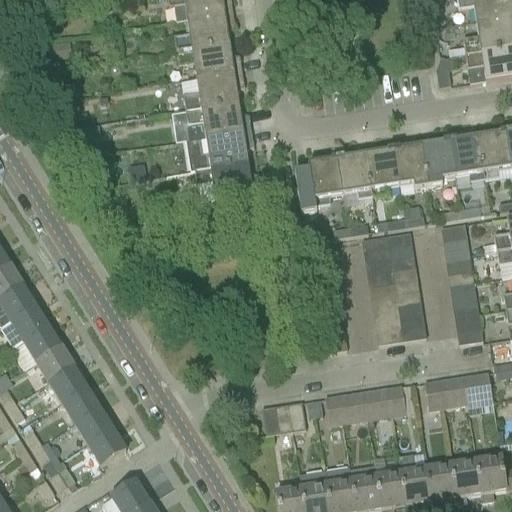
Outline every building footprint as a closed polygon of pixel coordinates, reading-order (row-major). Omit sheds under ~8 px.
[(220,0),(166,0),(168,13),(172,13),(175,28),(186,26),(232,19),(230,3),(221,3),(220,0)] [(473,14),(475,29),(511,22),(511,5),(509,5),(508,0),(465,0),(455,2),(457,17),(473,14)] [(173,43),(175,58),(228,50),(226,38),(235,34),(232,19),(186,26),(189,40),(173,43)] [(462,46),(464,61),(511,53),(511,22),(475,29),(478,43),(462,46)] [(69,47),(47,50),(49,66),(60,65),(70,64),(69,47)] [(193,70),(196,85),(242,78),(239,62),(230,62),(228,50),(175,58),(178,73),(193,70)] [(511,53),(464,61),(469,91),(511,84),(511,53)] [(182,102),(184,117),(237,109),(235,97),(244,93),(242,78),(196,85),(198,100),(182,102)] [(38,79),(28,83),(31,90),(32,92),(41,88),(38,79)] [(444,83),(437,85),(439,95),(446,94),(444,83)] [(198,100),(196,85),(180,88),(182,102),(198,100)] [(189,147),(205,144),(250,137),(248,122),(239,121),(237,109),(184,117),(189,147)] [(184,147),(189,147),(184,117),(170,119),(174,149),(184,147)] [(71,121),(55,123),(57,136),(77,132),(75,123),(71,121)] [(189,147),(184,147),(189,177),(194,176),(246,168),(244,156),(253,152),(250,137),(205,144),(189,147)] [(499,141),(477,144),(483,184),(499,182),(498,176),(510,174),(505,137),(498,138),(499,141)] [(455,145),(449,146),(454,183),(470,180),(471,186),(483,184),(477,144),(456,147),(455,145)] [(443,150),(421,153),(427,193),(443,191),(442,185),(454,183),(449,146),(442,147),(443,150)] [(399,154),(393,155),(398,192),(413,189),(414,195),(427,193),(421,153),(399,156),(399,154)] [(387,158),(365,161),(371,202),(386,200),(385,194),(398,192),(393,155),(386,156),(387,158)] [(343,163),(337,164),(342,200),(357,198),(358,204),(371,202),(365,161),(343,165),(343,163)] [(342,200),(337,164),(330,165),(330,167),(308,170),(309,174),(294,176),(301,219),(316,216),(315,211),(329,209),(329,203),(342,200)] [(246,168),(194,176),(196,192),(199,209),(214,206),(214,204),(260,197),(257,181),(248,180),(246,168)] [(100,170),(87,173),(91,195),(104,193),(100,170)] [(511,217),(511,208),(497,211),(499,219),(511,217)] [(477,213),(459,216),(461,225),(478,222),(477,213)] [(459,216),(441,219),(442,228),(461,225),(459,216)] [(422,222),(403,225),(405,234),(424,231),(422,222)] [(494,249),(495,257),(511,254),(511,223),(506,224),(508,240),(492,242),(494,249)] [(405,234),(403,225),(384,229),(384,227),(375,229),(377,239),(405,234)] [(306,227),(289,230),(292,250),(310,248),(306,227)] [(439,235),(441,246),(465,243),(463,231),(439,235)] [(365,232),(347,234),(349,243),(366,240),(365,232)] [(349,243),(347,234),(327,237),(328,246),(349,243)] [(408,239),(385,243),(386,255),(410,251),(408,239)] [(361,247),(363,259),(386,255),(385,243),(361,247)] [(441,246),(443,258),(467,254),(465,243),(441,246)] [(494,249),(481,251),(483,259),(495,257),(494,249)] [(386,255),(388,267),(412,263),(410,251),(386,255)] [(306,256),(308,267),(331,264),(329,252),(306,256)] [(443,258),(445,270),(469,266),(467,254),(443,258)] [(511,269),(511,254),(495,257),(496,264),(497,272),(511,269)] [(363,259),(364,270),(388,267),(386,255),(363,259)] [(0,278),(10,272),(9,271),(8,272),(0,259),(0,278)] [(388,267),(390,278),(414,274),(412,263),(388,267)] [(308,267),(310,279),(333,275),(331,264),(308,267)] [(445,270),(447,281),(471,278),(469,266),(445,270)] [(364,270),(366,282),(390,278),(388,267),(364,270)] [(511,269),(497,272),(500,286),(511,284),(511,269)] [(0,278),(0,306),(22,292),(21,293),(8,273),(10,272),(0,278)] [(390,278),(392,290),(416,286),(414,274),(390,278)] [(310,279),(311,291),(335,287),(333,275),(310,279)] [(366,282),(368,294),(392,290),(390,278),(366,282)] [(447,281),(449,293),(473,289),(471,278),(447,281)] [(392,290),(394,302),(418,298),(416,286),(392,290)] [(311,291),(313,302),(337,298),(335,287),(311,291)] [(449,293),(451,305),(474,301),(473,289),(449,293)] [(368,294),(370,305),(394,302),(392,290),(368,294)] [(0,306),(0,310),(11,328),(35,313),(35,312),(33,313),(21,293),(23,293),(22,292),(0,306)] [(313,302),(315,314),(338,310),(337,298),(313,302)] [(394,302),(396,313),(420,309),(418,298),(394,302)] [(511,299),(502,301),(504,316),(511,314),(511,299)] [(451,305),(452,316),(476,313),(474,301),(451,305)] [(370,305),(372,317),(396,313),(394,302),(370,305)] [(396,313),(398,325),(421,321),(420,309),(396,313)] [(315,314),(317,325),(340,322),(338,310),(315,314)] [(11,328),(0,335),(0,336),(12,356),(24,349),(48,333),(46,334),(34,314),(36,313),(35,313),(11,328)] [(372,317),(374,329),(398,325),(396,313),(372,317)] [(452,316),(454,328),(478,324),(476,313),(452,316)] [(398,325),(399,337),(423,333),(421,321),(398,325)] [(317,325),(319,337),(342,333),(340,322),(317,325)] [(454,328),(456,340),(480,336),(478,324),(454,328)] [(374,329),(376,340),(399,337),(398,325),(374,329)] [(12,356),(11,357),(24,376),(36,368),(37,369),(61,354),(61,353),(59,354),(47,335),(48,334),(48,333),(24,349),(12,356)] [(319,337),(321,349),(344,345),(342,333),(319,337)] [(423,333),(399,337),(401,348),(425,344),(423,333)] [(480,336),(456,340),(458,351),(482,348),(480,336)] [(399,337),(376,340),(377,352),(401,348),(399,337)] [(344,345),(321,349),(322,360),(346,357),(344,345)] [(37,369),(49,389),(74,374),(74,373),(72,374),(60,355),(61,354),(37,369)] [(511,367),(491,371),(493,378),(494,378),(511,375),(511,367)] [(74,374),(49,389),(62,410),(87,394),(85,395),(73,375),(74,374)] [(511,375),(494,378),(495,386),(511,383),(511,375)] [(463,383),(462,383),(466,412),(477,410),(479,419),(493,417),(492,408),(487,379),(486,379),(473,382),(463,383)] [(462,383),(437,387),(441,416),(466,412),(462,383)] [(441,416),(437,387),(423,390),(428,418),(441,416)] [(400,393),(387,395),(391,423),(404,421),(400,393)] [(62,410),(75,431),(98,416),(100,415),(99,414),(98,415),(85,395),(87,394),(62,410)] [(387,395),(362,399),(367,427),(391,423),(387,395)] [(6,396),(0,399),(0,405),(6,416),(15,410),(6,396)] [(362,399),(337,403),(342,431),(367,427),(362,399)] [(342,431),(337,403),(324,405),(328,434),(342,431)] [(300,409),(288,411),(292,438),(305,436),(300,409)] [(15,410),(6,416),(15,430),(24,424),(15,410)] [(288,411),(273,413),(278,440),(292,438),(288,411)] [(75,431),(88,451),(113,435),(112,435),(111,436),(98,416),(75,431)] [(1,418),(0,419),(0,434),(2,438),(0,439),(0,448),(15,439),(10,433),(1,418)] [(113,435),(88,451),(100,471),(99,471),(100,472),(126,456),(125,455),(123,456),(111,437),(113,436),(113,435)] [(30,438),(23,442),(33,457),(41,452),(31,437),(30,438)] [(18,445),(10,450),(19,464),(27,459),(18,445)] [(41,452),(33,457),(45,477),(53,472),(49,466),(41,452)] [(416,511),(430,509),(425,474),(416,476),(413,459),(397,461),(400,478),(405,511),(416,511)] [(26,461),(18,466),(27,481),(35,475),(26,461)] [(501,462),(475,466),(480,501),(481,508),(492,506),(491,499),(511,495),(511,477),(503,479),(501,462)] [(467,510),(466,503),(480,501),(475,466),(450,470),(455,505),(456,511),(467,510)] [(441,511),(440,507),(455,505),(450,470),(425,474),(430,509),(430,511),(441,511)] [(53,472),(45,477),(46,478),(59,498),(66,494),(53,473),(53,472)] [(379,511),(375,482),(374,472),(349,476),(354,511),(379,511)] [(354,511),(349,476),(348,474),(324,477),(329,511),(354,511)] [(329,511),(324,477),(319,478),(299,481),(301,494),(303,511),(329,511)] [(405,511),(400,478),(375,482),(379,511),(405,511)] [(44,487),(36,492),(45,507),(53,502),(54,501),(44,487)] [(111,504),(101,511),(141,511),(149,507),(147,508),(135,489),(137,488),(136,487),(110,504),(111,504)] [(303,511),(301,494),(276,498),(277,511),(303,511)]
